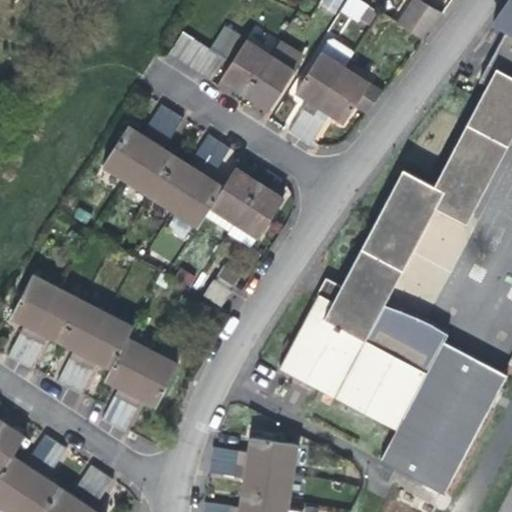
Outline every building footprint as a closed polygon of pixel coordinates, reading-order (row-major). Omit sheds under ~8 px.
[(324,0),(321,7),(336,14),(342,0),(324,0)] [(366,28),(377,10),(360,0),(345,0),(339,11),(366,28)] [(409,7),(398,24),(423,40),(443,13),(420,0),(419,0),(414,10),(409,7)] [(412,0),(409,7),(414,10),(419,0),(412,0)] [(511,34),(511,0),(509,0),(492,24),(506,31),(511,34)] [(224,26),(210,48),(216,52),(226,59),(241,36),(224,26)] [(194,38),(183,31),(168,53),(179,60),(194,38)] [(511,78),(511,34),(506,31),(479,80),(487,84),(496,70),(511,78)] [(205,45),(194,38),(179,60),(190,67),(205,45)] [(321,52),(345,67),(354,53),(333,39),(328,40),(321,52)] [(270,55),(246,40),(216,86),(222,90),(229,94),(233,87),(245,94),(270,55)] [(210,48),(205,45),(190,67),(201,74),(216,52),(210,48)] [(226,59),(216,52),(201,74),(212,81),(226,59)] [(345,67),(321,52),(296,91),(309,100),(304,108),(314,115),(320,106),(345,67)] [(269,110),(294,71),(270,55),(245,94),(254,100),(250,108),(257,112),(263,116),(268,109),(269,110)] [(355,104),(368,82),(345,67),(320,106),(331,113),(344,121),(355,104)] [(445,189),(436,207),(467,223),(511,137),(511,78),(496,70),(487,84),(434,185),(445,189)] [(368,82),(355,104),(367,112),(382,92),(368,82)] [(141,134),(153,141),(172,111),(167,107),(161,103),(141,134)] [(331,113),(320,106),(314,115),(300,138),(307,142),(311,145),(313,142),(331,113)] [(300,138),(314,115),(304,108),(303,108),(288,130),(294,134),(300,138)] [(172,111),(153,141),(164,148),(183,118),(178,114),(172,111)] [(127,180),(153,141),(141,134),(128,125),(103,165),(127,180)] [(188,164),(199,171),(219,141),(215,138),(208,134),(188,164)] [(164,148),(153,141),(127,180),(150,195),(176,156),(164,148)] [(219,141),(199,171),(211,178),(230,148),(224,144),(219,141)] [(174,210),(199,171),(188,164),(176,156),(150,195),(174,210)] [(237,168),(249,176),(255,168),(248,164),(242,160),(237,168)] [(249,176),(237,168),(235,167),(223,186),(204,215),(228,230),(259,183),(249,176)] [(323,319),(364,339),(384,304),(436,207),(445,189),(434,185),(403,168),(341,285),(333,301),(323,319)] [(211,178),(199,171),(174,210),(197,226),(204,215),(223,186),(211,178)] [(283,198),(281,197),(269,190),(259,183),(228,230),(227,233),(249,248),(257,236),(258,237),(283,198)] [(269,190),(281,197),(283,194),(282,193),(283,190),(278,187),(273,184),(269,190)] [(218,276),(233,285),(238,277),(223,267),(218,276)] [(24,323),(36,329),(58,288),(32,274),(10,316),(24,323)] [(230,289),(233,285),(218,276),(215,280),(230,289)] [(321,285),(317,293),(318,294),(333,301),(341,285),(326,277),(321,285)] [(232,290),(230,289),(215,280),(214,279),(203,294),(221,306),(232,290)] [(58,288),(36,329),(48,335),(61,342),(83,300),(58,288)] [(397,429),(405,412),(345,380),(357,357),(371,365),(380,348),(364,339),(323,319),(333,301),(318,294),(279,367),(397,429)] [(74,349),(86,355),(107,313),(83,300),(61,342),(74,349)] [(380,348),(427,372),(443,341),(448,334),(384,304),(364,339),(380,348)] [(107,313),(86,355),(97,361),(111,368),(127,338),(133,326),(107,313)] [(19,361),(36,329),(24,323),(8,355),(14,359),(19,361)] [(48,335),(36,329),(19,361),(25,364),(31,367),(48,335)] [(119,386),(131,392),(153,351),(127,338),(111,368),(105,379),(119,386)] [(427,372),(405,412),(397,429),(380,460),(395,468),(444,494),(507,375),(503,373),(443,341),(427,372)] [(405,412),(427,372),(380,348),(371,365),(357,357),(345,380),(405,412)] [(69,387),(86,355),(74,349),(57,381),(62,384),(69,387)] [(153,351),(131,392),(142,398),(156,406),(178,364),(153,351)] [(97,361),(86,355),(69,387),(75,390),(81,393),(97,361)] [(114,425),(131,392),(119,386),(102,418),(107,421),(114,425)] [(142,398),(131,392),(114,425),(120,428),(126,431),(126,430),(142,398)] [(14,429),(1,420),(0,421),(0,472),(12,455),(25,436),(14,429)] [(25,464),(36,471),(56,441),(51,437),(45,433),(25,464)] [(249,452),(247,465),(292,472),(297,444),(251,437),(249,452)] [(56,441),(36,471),(47,478),(67,448),(62,445),(56,441)] [(210,459),(247,465),(249,452),(213,446),(212,452),(210,459)] [(0,503),(9,510),(36,471),(25,464),(12,455),(0,472),(0,503)] [(245,478),(247,465),(210,459),(210,465),(208,472),(245,478)] [(71,495),(82,502),(102,471),(96,467),(91,464),(71,495)] [(292,472),(247,465),(245,478),(242,492),(288,500),(292,472)] [(47,478),(36,471),(9,510),(12,511),(41,511),(59,486),(47,478)] [(102,471),(82,502),(93,509),(113,479),(108,475),(102,471)] [(74,511),(82,502),(71,495),(59,486),(41,511),(74,511)] [(240,507),(239,511),(285,511),(286,509),(288,500),(242,492),(240,507)] [(202,511),(239,511),(240,507),(204,501),(203,508),(202,511)] [(96,511),(93,509),(82,502),(74,511),(96,511)]
